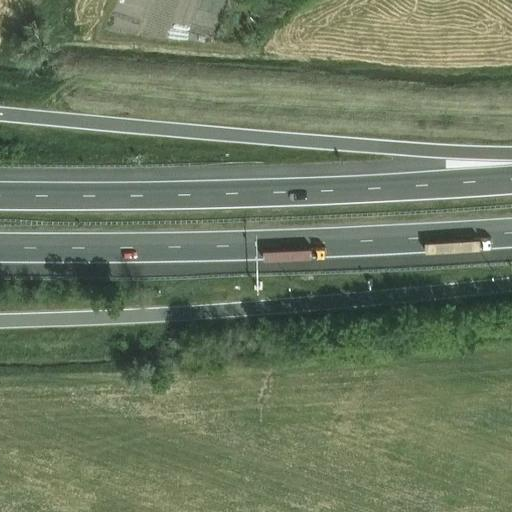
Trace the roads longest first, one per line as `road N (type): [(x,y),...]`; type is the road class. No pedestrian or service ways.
road 1 (motorway): [(511,157),(0,114)]
road 2 (motorway): [(0,322),(247,314),(511,286)]
road 3 (motorway): [(511,177),(228,194),(0,194)]
road 4 (motorway): [(0,248),(511,234)]
